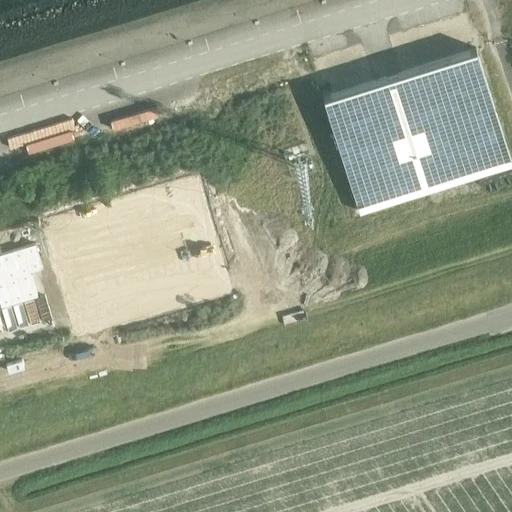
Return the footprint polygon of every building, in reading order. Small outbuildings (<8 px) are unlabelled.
[(511,183),(511,126),(477,27),(304,78),(357,229),(511,183)] [(204,80),(181,83),(182,93),(205,89),(204,80)] [(308,147),(285,155),(293,177),(316,170),(308,147)] [(0,302),(1,305),(37,295),(30,270),(42,267),(35,243),(13,250),(0,253),(0,302)] [(44,304),(57,303),(56,289),(43,290),(44,304)]
